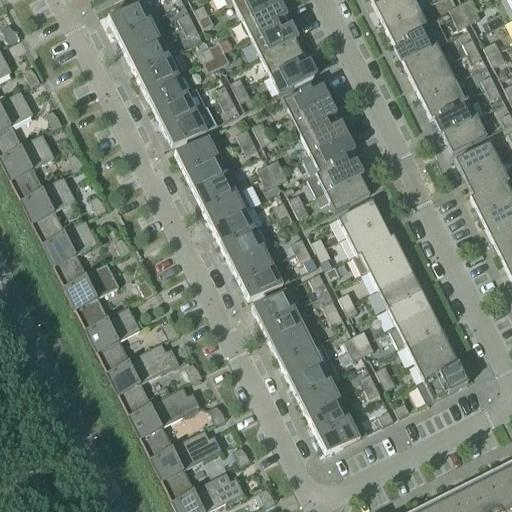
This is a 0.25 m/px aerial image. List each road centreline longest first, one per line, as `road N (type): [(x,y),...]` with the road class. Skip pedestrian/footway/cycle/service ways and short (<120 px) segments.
road 1 (residential): [(312,508),(54,0)]
road 2 (residential): [(511,395),(317,0)]
road 3 (primary): [(112,511),(0,287)]
road 4 (residential): [(312,508),(511,408)]
